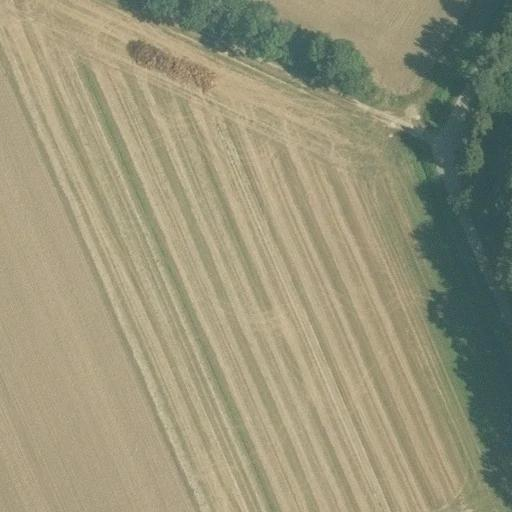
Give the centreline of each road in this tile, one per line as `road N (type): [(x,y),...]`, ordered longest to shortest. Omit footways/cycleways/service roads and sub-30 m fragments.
road 1 (track): [(511,308),(442,147),(511,23)]
road 2 (track): [(407,130),(120,0)]
road 3 (track): [(484,0),(407,130)]
